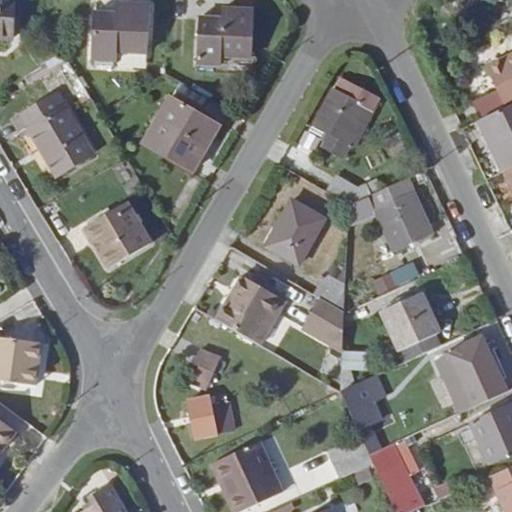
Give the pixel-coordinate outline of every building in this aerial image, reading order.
[(15,0),(0,0),(0,39),(13,40),(15,0)] [(119,61),(119,51),(150,52),(152,6),(120,5),(119,15),(95,14),(93,59),(119,61)] [(200,19),(199,64),(223,65),(223,56),(254,58),(257,11),(224,9),(224,20),(200,19)] [(30,86),(44,78),(71,62),(65,52),(41,67),(43,68),(26,79),(30,86)] [(482,121),(506,110),(511,107),(511,57),(486,69),(497,92),(474,103),(482,121)] [(71,62),(44,78),(47,83),(66,73),(84,103),(92,98),(71,62)] [(358,104),(335,92),(317,125),(359,147),(381,106),(363,97),(358,104)] [(59,93),(21,115),(13,119),(23,136),(31,132),(58,177),(95,155),(59,93)] [(171,99),(145,145),(195,173),(220,127),(171,99)] [(511,107),(506,110),(482,121),(506,172),(511,169),(511,107)] [(511,169),(506,172),(498,176),(503,187),(509,185),(511,191),(511,169)] [(329,193),(351,206),(366,198),(380,192),(383,191),(379,181),(362,188),(338,175),(329,193)] [(383,191),(380,192),(387,207),(379,212),(396,250),(433,233),(409,179),(383,191)] [(366,198),(351,206),(350,224),(368,225),(376,221),(366,198)] [(267,248),(300,266),(327,221),(293,201),(267,248)] [(130,203),(88,228),(112,268),(153,244),(130,203)] [(381,299),(422,284),(414,262),(373,278),(381,299)] [(348,273),(335,266),(317,297),(319,298),(346,315),(348,273)] [(227,302),(217,320),(253,340),(278,296),(242,276),(233,292),(239,296),(233,306),(227,302)] [(383,314),(401,351),(407,363),(445,346),(439,333),(442,333),(424,294),(383,314)] [(346,315),(319,298),(301,328),(344,352),(346,315)] [(346,315),(345,331),(363,323),(358,309),(346,315)] [(0,380),(32,384),(37,345),(0,339),(0,380)] [(437,361),(461,415),(508,393),(509,392),(485,339),(437,361)] [(32,384),(42,386),(47,347),(37,345),(32,384)] [(220,356),(200,348),(185,381),(205,390),(220,356)] [(344,352),(343,372),(369,373),(370,353),(344,352)] [(387,396),(378,376),(343,393),(361,432),(385,421),(376,401),(387,396)] [(212,399),(190,403),(197,439),(234,431),(230,406),(214,410),(212,399)] [(481,469),(511,454),(511,405),(462,428),(481,469)] [(17,431),(0,418),(0,449),(1,448),(3,450),(17,431)] [(363,436),(372,456),(394,446),(390,437),(379,442),(374,431),(363,436)] [(357,439),(328,451),(340,478),(369,466),(357,439)] [(259,444),(211,466),(221,486),(224,485),(236,511),(245,511),(282,495),(259,444)] [(397,511),(418,511),(426,508),(396,445),(394,446),(372,456),(376,465),(397,511)] [(511,511),(511,468),(491,478),(506,511),(511,511)] [(437,489),(442,501),(465,490),(482,482),(477,471),(437,489)] [(127,511),(112,484),(87,497),(92,506),(80,511),(127,511)] [(236,511),(224,485),(221,486),(231,511),(236,511)]
